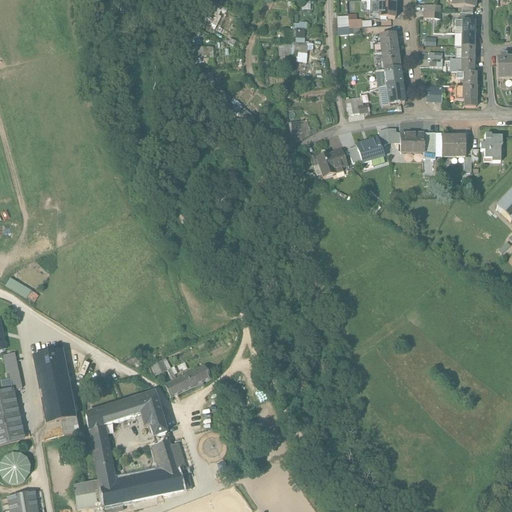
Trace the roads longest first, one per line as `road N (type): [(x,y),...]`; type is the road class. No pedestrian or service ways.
road 1 (track): [(238,308),(138,163),(97,0)]
road 2 (track): [(273,167),(253,204),(238,308)]
road 3 (residential): [(409,0),(422,120)]
